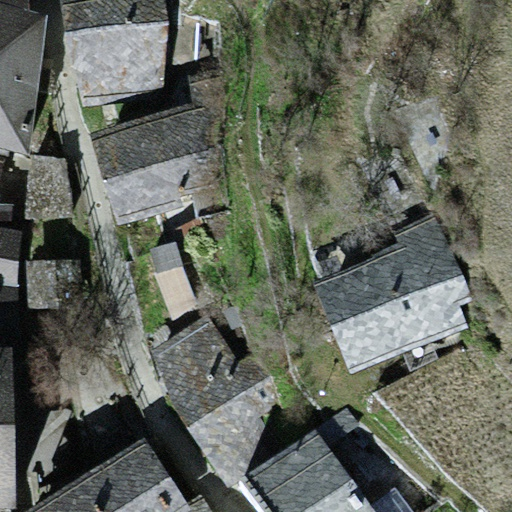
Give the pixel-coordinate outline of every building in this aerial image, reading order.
[(21,0),(0,0),(0,142),(23,149),(41,19),(22,11),(21,0)] [(154,0),(83,0),(70,2),(81,101),(165,92),(154,0)] [(197,113),(105,153),(127,234),(230,190),(225,143),(243,84),(207,83),(197,113)] [(32,163),(35,215),(66,213),(63,161),(32,163)] [(467,298),(433,219),(398,235),(404,250),(319,287),(354,367),(462,320),(454,303),(467,298)] [(0,277),(8,279),(17,232),(0,229),(0,277)] [(76,264),(29,265),(30,305),(76,304),(76,264)] [(13,291),(0,289),(0,331),(14,332),(13,291)] [(204,325),(156,354),(227,481),(240,472),(274,397),(249,359),(232,369),(204,325)] [(250,477),(275,511),(368,511),(313,433),(250,477)] [(187,511),(141,444),(39,511),(187,511)]
